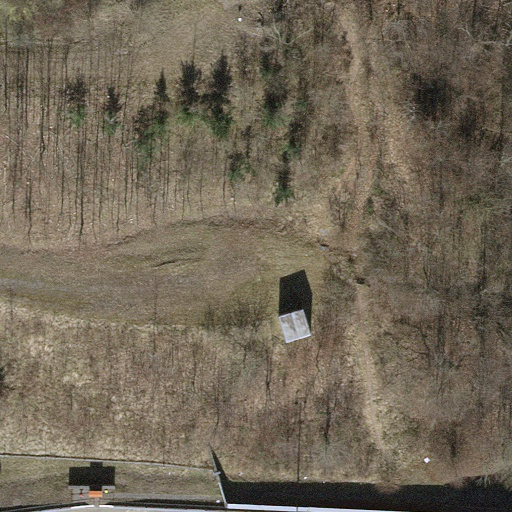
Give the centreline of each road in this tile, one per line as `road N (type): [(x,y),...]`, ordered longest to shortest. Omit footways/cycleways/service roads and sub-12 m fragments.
road 1 (track): [(0,278),(97,293),(245,270)]
road 2 (track): [(0,62),(217,45)]
